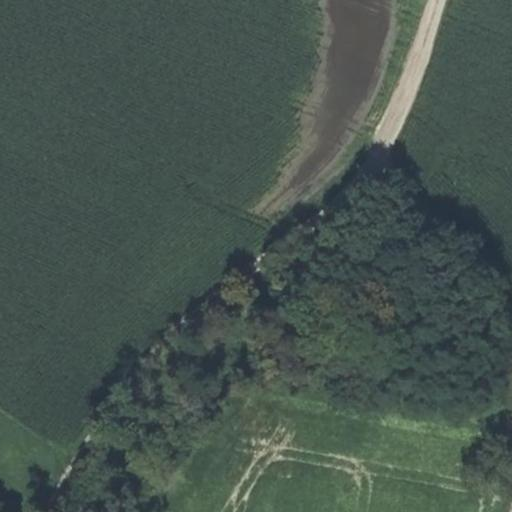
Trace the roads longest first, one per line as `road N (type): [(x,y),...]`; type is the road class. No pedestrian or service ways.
road 1 (track): [(381,161),(239,269),(138,363),(51,511)]
road 2 (track): [(442,0),(381,161),(419,192),(476,263),(511,330)]
